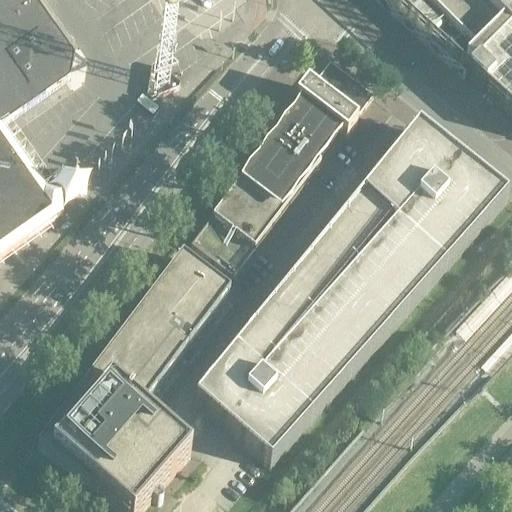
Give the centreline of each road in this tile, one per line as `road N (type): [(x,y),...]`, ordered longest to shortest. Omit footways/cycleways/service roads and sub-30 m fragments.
road 1 (residential): [(511,175),(307,9)]
road 2 (unclassified): [(0,406),(123,249),(148,192)]
road 3 (unclassified): [(148,192),(307,9)]
road 4 (unclassified): [(148,192),(0,348)]
